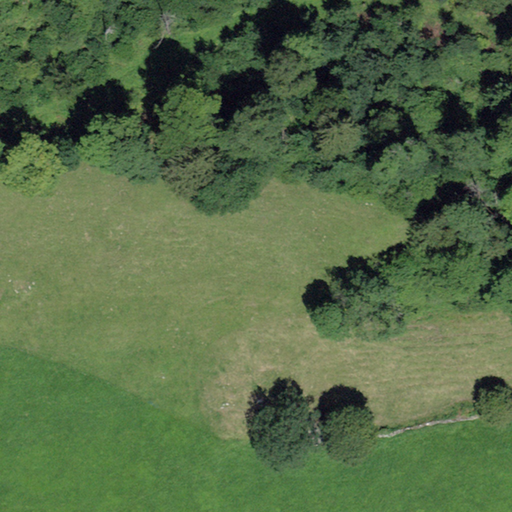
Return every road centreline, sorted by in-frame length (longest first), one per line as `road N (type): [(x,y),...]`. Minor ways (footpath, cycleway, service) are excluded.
road 1 (track): [(0,125),(291,11),(379,0)]
road 2 (track): [(389,0),(490,29),(511,26)]
